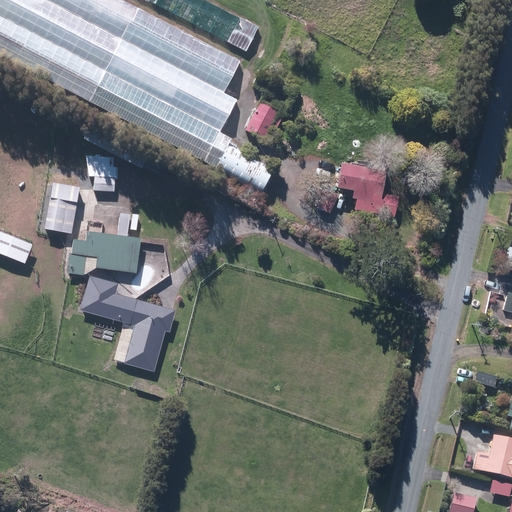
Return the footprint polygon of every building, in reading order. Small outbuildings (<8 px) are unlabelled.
[(217,172),(261,195),(274,170),(228,147),(231,141),(220,135),(237,102),(223,95),(240,63),(117,0),(0,0),(0,57),(218,170),(217,172)] [(145,0),(245,52),(254,36),(184,0),(145,0)] [(254,89),(271,98),(276,89),(259,80),(254,89)] [(246,132),(264,142),(270,131),(275,133),(282,119),(277,117),(283,106),(273,101),(269,108),(261,104),(246,132)] [(149,157),(87,125),(80,138),(142,170),(149,157)] [(95,157),(95,159),(86,159),(88,178),(94,179),(93,192),(114,194),(115,169),(113,169),(114,160),(100,159),(100,157),(95,157)] [(353,211),(394,218),(398,198),(381,195),(385,173),(340,165),(336,190),(345,191),(344,197),(351,199),(351,200),(355,201),(353,211)] [(323,211),(330,214),(337,195),(330,193),(323,211)] [(67,226),(73,227),(74,216),(90,218),(92,203),(72,200),(70,216),(68,215),(67,226)] [(67,273),(89,276),(89,273),(96,270),(136,274),(140,239),(127,237),(130,216),(120,214),(118,235),(87,232),(86,242),(73,240),(71,255),(69,255),(67,273)] [(498,274),(511,276),(511,248),(507,247),(502,269),(499,268),(498,274)] [(0,258),(0,273),(20,279),(26,260),(2,253),(0,258)] [(113,362),(154,373),(165,332),(169,334),(175,311),(115,295),(118,285),(89,277),(80,311),(124,323),(113,362)] [(511,294),(507,293),(503,310),(511,312),(511,294)] [(494,376),(473,372),(471,384),(492,388),(494,376)] [(472,469),(511,479),(511,440),(493,436),(488,455),(476,452),(472,469)] [(489,493),(508,498),(511,485),(492,481),(489,493)] [(448,511),(472,511),(476,499),(453,494),(448,511)]
